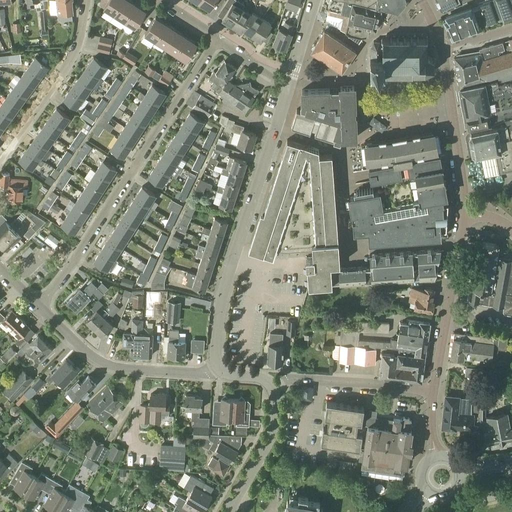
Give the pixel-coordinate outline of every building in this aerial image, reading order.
[(24,0),(25,3),(26,3),(27,8),(34,8),(36,7),(39,7),(39,1),(38,0),(24,0)] [(55,0),(57,14),(58,14),(58,20),(60,20),(60,22),(72,21),(71,13),(72,13),(71,0),(55,0)] [(113,15),(122,0),(101,0),(100,5),(103,7),(103,8),(113,15)] [(122,0),(113,15),(109,21),(119,28),(124,21),(135,4),(128,0),(122,0)] [(209,9),(214,1),(221,5),(224,0),(200,0),(198,3),(209,9)] [(223,18),(222,19),(231,25),(242,9),(244,4),(237,0),(226,0),(223,5),(228,9),(223,18)] [(297,9),(300,0),(288,0),(286,5),(297,9)] [(375,8),(375,6),(348,0),(323,0),(323,3),(330,5),(327,14),(342,19),(340,29),(345,31),(349,35),(360,37),(363,37),(367,35),(368,32),(370,27),(375,29),(380,10),(375,8)] [(348,0),(375,6),(396,11),(397,12),(398,12),(407,1),(406,0),(348,0)] [(436,0),(436,1),(438,6),(439,6),(441,11),(443,12),(461,4),(461,3),(468,0),(436,0)] [(479,7),(443,20),(451,38),(463,34),(462,33),(468,31),(468,32),(480,28),(479,26),(485,24),(486,26),(497,22),(496,19),(501,18),(503,21),(511,18),(511,12),(507,0),(489,0),(478,4),(479,7)] [(135,4),(124,21),(134,28),(145,11),(135,4)] [(251,14),(250,14),(242,9),(231,25),(241,31),(242,29),(251,14)] [(49,38),(48,29),(47,10),(40,10),(42,30),(43,39),(49,38)] [(251,34),(261,18),(252,12),(250,14),(251,14),(242,29),(251,34)] [(154,41),(166,24),(155,17),(144,34),(154,41)] [(260,40),(271,24),(261,18),(251,34),(260,40)] [(13,33),(21,32),(20,22),(12,23),(13,33)] [(289,33),(292,25),(285,22),(282,30),(279,29),(273,44),(285,48),(291,33),(289,33)] [(165,47),(176,30),(166,24),(154,41),(165,47)] [(326,61),(339,40),(324,29),(311,50),(326,61)] [(175,54),(186,36),(176,30),(165,47),(175,54)] [(186,36),(175,54),(185,61),(196,43),(186,36)] [(410,39),(405,39),(405,37),(404,37),(404,36),(398,36),(398,37),(397,37),(397,40),(391,39),(391,37),(390,37),(390,39),(383,39),(381,38),(381,39),(382,40),(373,41),(370,46),(370,57),(369,57),(370,72),(383,72),(383,73),(381,74),(382,76),(384,74),(391,74),(391,76),(393,76),(392,74),(398,74),(398,76),(399,76),(399,74),(404,74),(404,77),(406,77),(406,74),(409,74),(409,77),(412,77),(412,73),(417,73),(417,76),(419,76),(419,73),(425,72),(425,76),(427,76),(426,72),(433,69),(435,71),(436,69),(433,68),(433,60),(436,59),(435,57),(432,58),(426,56),(426,41),(427,39),(427,38),(425,39),(418,39),(418,37),(417,38),(417,40),(412,39),(412,37),(410,38),(410,39)] [(100,37),(98,43),(110,46),(112,39),(100,37)] [(511,38),(509,40),(511,50),(499,54),(498,51),(504,49),(502,42),(479,48),(480,53),(454,57),(459,87),(488,78),(488,79),(497,76),(499,82),(511,78),(511,38)] [(339,40),(326,61),(341,71),(355,51),(339,40)] [(110,46),(98,43),(97,50),(109,53),(110,46)] [(126,51),(124,54),(122,57),(122,58),(132,64),(137,58),(126,51)] [(21,64),(20,54),(8,55),(0,56),(0,63),(9,63),(21,64)] [(28,67),(40,76),(48,66),(35,57),(28,67)] [(99,77),(100,75),(106,66),(94,57),(86,68),(99,77)] [(229,81),(232,76),(231,75),(235,68),(224,60),(216,72),(213,71),(208,78),(222,88),(219,93),(224,96),(232,84),(229,81)] [(33,86),(40,76),(28,67),(20,77),(33,86)] [(91,87),(99,77),(86,68),(79,78),(91,87)] [(132,87),(133,86),(137,79),(141,74),(135,70),(126,83),(132,87)] [(26,96),(33,86),(20,77),(13,87),(26,96)] [(117,89),(122,82),(116,77),(111,85),(117,89)] [(84,97),(91,87),(79,78),(71,88),(84,97)] [(491,123),(505,118),(504,118),(511,115),(511,91),(510,81),(498,84),(497,80),(483,83),(483,84),(460,88),(465,117),(466,117),(468,128),(491,123)] [(245,110),(253,97),(258,90),(250,85),(249,82),(235,85),(232,84),(224,96),(230,100),(227,104),(235,110),(238,105),(245,110)] [(127,95),(132,87),(126,83),(121,90),(127,95)] [(117,89),(111,85),(106,93),(112,97),(117,89)] [(145,96),(158,104),(164,93),(152,85),(145,95),(145,96)] [(355,138),(353,86),(340,87),(340,88),(301,89),(302,103),(307,102),(304,112),(296,109),(290,126),(300,129),(310,132),(311,128),(315,130),(314,134),(323,137),(333,140),(340,142),(341,140),(355,139),(355,138)] [(18,107),(26,96),(13,87),(6,97),(18,107)] [(76,107),(84,97),(71,88),(64,98),(76,107)] [(138,106),(151,114),(158,104),(145,96),(145,95),(140,92),(136,97),(142,100),(138,106)] [(118,108),(123,100),(117,96),(112,104),(118,108)] [(0,108),(11,117),(18,107),(6,97),(0,104),(0,108)] [(103,110),(108,102),(102,98),(97,105),(103,110)] [(208,117),(213,108),(198,99),(192,107),(208,117)] [(118,108),(112,104),(107,111),(113,115),(118,108)] [(98,117),(103,110),(97,105),(92,113),(86,108),(80,116),(92,124),(97,117),(98,117)] [(144,125),(151,114),(138,106),(131,117),(144,125)] [(0,124),(3,127),(11,117),(0,108),(0,124)] [(49,118),(62,128),(69,117),(57,108),(49,118)] [(183,123),(196,132),(202,121),(190,113),(183,123)] [(222,126),(225,127),(228,119),(228,117),(221,115),(219,123),(222,126)] [(511,115),(505,118),(506,126),(497,128),(488,130),(471,133),(468,137),(472,155),(475,157),(477,156),(480,156),(484,177),(500,174),(511,171),(511,115)] [(104,128),(109,121),(103,117),(98,124),(104,128)] [(137,135),(144,125),(131,117),(124,127),(137,135)] [(54,138),(62,128),(49,118),(42,128),(54,138)] [(243,130),(244,126),(234,123),(234,121),(228,119),(225,127),(224,130),(231,132),(231,131),(240,134),(236,144),(250,148),(255,134),(243,130)] [(82,141),(91,127),(85,123),(80,129),(81,129),(76,137),(82,141)] [(189,142),(196,132),(183,123),(176,134),(189,142)] [(104,128),(98,124),(92,132),(99,136),(104,128)] [(130,146),(137,135),(124,127),(117,138),(130,146)] [(47,148),(54,138),(42,128),(34,139),(47,148)] [(213,141),(217,133),(210,130),(206,138),(213,141)] [(182,153),(189,142),(176,134),(169,144),(182,153)] [(412,158),(430,155),(436,154),(436,150),(439,149),(437,134),(433,134),(392,141),(365,144),(365,145),(361,145),(363,161),(367,160),(367,164),(392,161),(393,165),(412,161),(412,158)] [(82,141),(76,137),(70,145),(76,149),(82,141)] [(123,157),(130,146),(117,138),(110,148),(123,157)] [(213,141),(206,138),(202,146),(209,150),(213,141)] [(40,158),(47,148),(34,139),(27,149),(40,158)] [(313,255),(313,257),(305,257),(306,266),(307,266),(308,286),(332,284),(434,277),(438,263),(437,263),(441,250),(440,249),(417,251),(417,252),(412,253),(412,252),(369,255),(370,267),(365,268),(365,267),(338,269),(338,270),(331,270),(330,265),(340,264),(339,253),(331,154),(318,155),(318,150),(308,147),(308,146),(301,144),(286,139),(282,154),(283,155),(280,163),(279,164),(278,164),(277,165),(276,166),(263,208),(263,210),(262,211),(262,213),(260,212),(249,250),(273,258),(276,248),(279,249),(281,249),(285,250),(287,250),(290,250),(312,248),(313,255)] [(88,155),(93,148),(85,143),(75,158),(81,162),(86,154),(88,155)] [(175,163),(182,153),(169,144),(163,155),(175,163)] [(215,165),(216,165),(218,161),(215,159),(219,153),(227,155),(229,149),(216,145),(214,151),(211,157),(210,157),(208,161),(215,165)] [(44,161),(40,158),(27,149),(19,159),(32,169),(36,162),(41,166),(44,161)] [(67,162),(72,154),(66,150),(61,158),(67,162)] [(202,164),(206,156),(199,153),(195,161),(202,164)] [(169,174),(175,163),(163,155),(156,166),(169,174)] [(226,168),(242,173),(246,162),(233,158),(229,157),(226,168)] [(378,192),(374,193),(373,188),(353,191),(354,196),(348,197),(351,214),(355,213),(356,220),(352,221),(353,234),(367,232),(368,243),(441,238),(440,231),(446,230),(447,204),(442,205),(441,198),(446,197),(443,181),(441,168),(440,168),(438,157),(368,169),(371,182),(376,181),(377,185),(378,192)] [(67,162),(61,158),(56,165),(62,169),(67,162)] [(81,162),(75,158),(70,165),(76,169),(81,162)] [(96,171),(108,180),(115,169),(103,161),(96,171)] [(202,164),(195,161),(191,169),(198,172),(202,164)] [(214,170),(216,165),(215,165),(208,161),(206,166),(214,170)] [(162,184),(169,174),(156,166),(149,176),(162,184)] [(242,173),(226,168),(225,168),(222,167),(221,173),(228,175),(226,180),(238,184),(242,173)] [(55,180),(60,172),(54,168),(49,176),(55,180)] [(67,183),(72,175),(66,170),(61,179),(67,183)] [(102,190),(108,180),(96,171),(89,182),(102,190)] [(7,199),(12,200),(12,203),(16,203),(17,200),(22,201),(23,187),(26,187),(27,181),(9,179),(9,173),(1,172),(0,179),(0,185),(8,186),(7,199)] [(189,190),(195,178),(188,175),(183,187),(189,190)] [(67,183),(61,179),(56,186),(62,190),(67,183)] [(211,189),(212,185),(200,179),(198,183),(205,187),(206,187),(211,189)] [(235,196),(238,184),(226,180),(224,187),(218,185),(217,191),(222,193),(222,192),(235,196)] [(95,201),(102,190),(89,182),(82,192),(95,201)] [(203,192),(206,187),(205,187),(198,183),(193,192),(201,196),(203,192)] [(142,186),(136,197),(148,205),(154,209),(158,203),(152,200),(155,195),(142,186)] [(184,202),(189,190),(183,187),(181,191),(178,190),(174,197),(184,202)] [(52,192),(47,199),(53,203),(58,195),(53,192),(52,192)] [(88,211),(95,201),(82,192),(75,203),(88,211)] [(231,208),(235,196),(222,192),(222,193),(218,204),(231,208)] [(144,211),(148,205),(136,197),(129,207),(141,216),(144,211)] [(53,203),(47,199),(42,207),(48,211),(53,203)] [(174,222),(182,206),(172,200),(168,206),(167,208),(168,209),(172,211),(168,219),(174,222)] [(81,222),(88,211),(75,203),(68,213),(81,222)] [(139,219),(141,216),(129,207),(122,218),(135,226),(139,219)] [(27,215),(31,219),(35,223),(31,227),(36,231),(46,222),(30,211),(27,215)] [(74,233),(81,222),(68,213),(61,224),(74,233)] [(189,221),(189,222),(191,217),(183,213),(181,218),(189,221)] [(0,241),(20,221),(17,218),(9,225),(4,220),(6,219),(1,214),(0,214),(0,241)] [(223,233),(227,221),(214,217),(210,228),(223,233)] [(134,228),(135,226),(122,218),(115,229),(128,237),(134,228)] [(187,226),(189,222),(189,221),(181,218),(179,223),(187,226)] [(168,219),(164,227),(171,230),(174,222),(168,219)] [(20,221),(0,241),(0,244),(6,251),(21,237),(16,232),(23,225),(20,221)] [(207,240),(220,244),(223,233),(210,228),(203,226),(201,232),(209,234),(207,240)] [(123,244),(128,237),(115,229),(108,239),(121,248),(123,244)] [(164,244),(168,236),(161,233),(157,241),(164,244)] [(178,243),(187,246),(187,243),(182,241),(181,243),(179,242),(181,239),(173,235),(171,240),(178,243)] [(118,252),(121,248),(108,239),(101,250),(114,258),(118,252)] [(186,247),(187,246),(178,243),(171,240),(168,245),(176,248),(178,244),(186,247)] [(216,256),(220,244),(207,240),(205,246),(199,244),(197,249),(203,251),(216,256)] [(157,241),(153,250),(160,253),(164,244),(157,241)] [(511,260),(496,257),(498,246),(496,245),(496,244),(482,242),(482,243),(479,242),(474,274),(471,274),(466,301),(503,307),(502,311),(504,314),(511,315),(511,260)] [(216,256),(203,251),(197,249),(195,255),(201,257),(199,263),(212,267),(216,256)] [(96,261),(94,264),(100,268),(102,265),(107,269),(111,271),(118,261),(114,258),(101,250),(94,261),(96,261)] [(153,267),(157,259),(150,256),(146,264),(153,267)] [(168,266),(171,261),(162,257),(160,262),(168,266)] [(209,279),(212,267),(199,263),(196,274),(209,279)] [(153,267),(146,264),(142,272),(149,276),(153,267)] [(164,282),(166,275),(156,271),(151,282),(151,289),(164,288),(164,282)] [(196,274),(187,271),(185,277),(188,278),(185,284),(192,286),(205,290),(209,279),(196,274)] [(145,285),(148,279),(139,275),(136,281),(145,285)] [(132,288),(134,280),(122,276),(119,284),(132,288)] [(91,282),(82,291),(80,289),(67,302),(76,311),(89,298),(88,297),(93,293),(99,299),(104,294),(91,282)] [(409,301),(410,302),(409,307),(412,307),(414,308),(431,311),(433,302),(431,302),(434,289),(425,288),(424,291),(411,288),(409,301)] [(128,302),(132,292),(131,292),(124,289),(122,295),(129,298),(127,302),(128,302)] [(132,292),(128,302),(132,302),(132,307),(143,308),(143,295),(133,295),(132,292)] [(94,312),(86,321),(102,335),(112,324),(105,318),(108,314),(112,317),(120,308),(116,305),(120,298),(122,295),(118,293),(116,296),(113,302),(105,310),(104,309),(103,309),(99,313),(97,311),(103,304),(98,299),(90,308),(94,312)] [(180,323),(181,302),(167,301),(166,322),(180,323)] [(305,308),(308,312),(312,312),(314,308),(312,304),(307,304),(305,308)] [(7,327),(18,316),(12,310),(5,317),(0,312),(0,322),(1,321),(7,327)] [(18,316),(7,327),(19,338),(15,342),(19,346),(25,340),(21,336),(30,327),(18,316)] [(122,347),(130,348),(130,354),(140,354),(142,334),(142,327),(143,321),(131,320),(131,333),(123,333),(122,347)] [(295,336),(295,333),(296,321),(287,320),(286,335),(295,336)] [(399,334),(427,338),(429,323),(408,320),(406,320),(406,324),(400,323),(399,334)] [(388,333),(389,323),(361,321),(360,331),(388,333)] [(142,334),(140,354),(151,355),(152,334),(153,334),(153,328),(144,327),(143,334),(142,334)] [(169,335),(168,340),(167,356),(183,357),(184,341),(178,341),(179,330),(169,330),(169,335)] [(358,346),(360,340),(359,340),(359,332),(350,331),(340,330),(339,345),(341,345),(358,346)] [(488,336),(454,332),(450,357),(471,359),(472,357),(490,360),(492,348),(505,350),(507,335),(489,333),(488,336)] [(282,363),(283,346),(282,346),(283,334),(269,333),(268,362),(282,363)] [(425,357),(427,338),(399,334),(398,340),(397,345),(399,345),(398,349),(398,354),(414,356),(425,357)] [(52,350),(38,335),(29,343),(28,342),(22,348),(17,353),(21,356),(25,351),(38,364),(52,350)] [(397,345),(398,340),(390,339),(390,342),(360,340),(358,346),(341,345),(339,345),(332,344),(332,358),(339,359),(338,362),(375,364),(376,349),(376,347),(390,348),(398,349),(399,345),(397,345)] [(8,360),(16,352),(10,347),(3,355),(0,359),(5,363),(8,360)] [(425,357),(414,356),(398,354),(397,355),(382,353),(379,369),(377,369),(377,373),(379,374),(378,376),(421,382),(425,357)] [(65,359),(52,373),(51,372),(45,379),(50,383),(55,377),(64,385),(77,371),(65,359)] [(472,376),(480,377),(480,368),(473,367),(472,376)] [(22,392),(32,381),(34,380),(22,368),(10,382),(6,386),(2,391),(3,392),(6,395),(11,400),(15,396),(14,395),(19,389),(22,392)] [(76,399),(81,394),(83,396),(95,383),(88,376),(82,382),(80,380),(69,392),(76,399)] [(37,392),(46,383),(39,377),(31,386),(37,392)] [(103,422),(123,402),(108,386),(87,405),(103,422)] [(311,399),(312,388),(303,387),(302,398),(311,399)] [(165,405),(166,393),(158,393),(158,395),(150,394),(150,405),(139,404),(138,422),(140,422),(140,424),(141,426),(142,427),(145,427),(147,426),(148,424),(149,422),(161,423),(161,412),(169,412),(169,405),(165,405)] [(192,411),(192,421),(199,421),(199,409),(201,409),(202,397),(194,397),(194,395),(185,394),(185,408),(186,409),(186,410),(192,411)] [(232,419),(233,399),(227,398),(225,395),(222,398),(221,398),(220,410),(213,410),(212,424),(226,424),(227,418),(232,419)] [(487,423),(488,425),(489,433),(488,433),(483,434),(485,443),(490,442),(490,443),(492,448),(511,443),(511,432),(511,428),(510,428),(507,413),(486,417),(484,417),(484,407),(485,407),(485,396),(479,395),(479,403),(479,407),(479,423),(487,423)] [(233,399),(232,419),(236,419),(236,425),(236,433),(246,433),(247,426),(249,426),(249,419),(249,412),(244,412),(244,400),(244,399),(241,396),(238,399),(233,399)] [(479,407),(479,403),(471,403),(471,399),(459,398),(459,397),(445,396),(442,427),(455,429),(455,428),(472,430),(479,431),(479,426),(479,423),(479,407)] [(392,419),(362,415),(364,407),(326,401),(324,417),(328,417),(326,428),(323,427),(320,442),(360,448),(361,440),(365,441),(362,459),(363,459),(361,468),(403,474),(404,465),(406,465),(408,451),(410,451),(411,443),(409,443),(411,430),(410,430),(412,421),(409,417),(404,417),(400,420),(392,419)] [(70,423),(80,412),(73,406),(64,417),(70,423)] [(79,415),(72,423),(77,428),(84,420),(79,415)] [(33,421),(28,425),(36,433),(41,429),(33,421)] [(193,437),(208,438),(209,434),(209,427),(193,426),(193,437)] [(209,448),(214,451),(216,452),(216,455),(220,455),(221,455),(218,460),(213,457),(208,464),(214,467),(213,468),(220,473),(225,472),(229,464),(228,464),(230,460),(231,461),(234,456),(238,455),(237,451),(237,450),(241,443),(241,441),(229,441),(229,435),(217,434),(209,434),(208,438),(208,439),(212,442),(211,443),(209,448)] [(91,437),(83,453),(101,463),(109,448),(104,445),(104,444),(91,437)] [(64,444),(61,450),(67,453),(69,447),(64,444)] [(112,445),(108,453),(118,459),(123,450),(112,445)] [(168,470),(183,471),(184,471),(185,447),(161,445),(159,465),(162,465),(161,470),(168,470)] [(0,470),(2,469),(7,474),(18,462),(9,453),(2,461),(0,458),(0,470)] [(88,467),(92,460),(85,456),(81,464),(88,467)] [(24,493),(34,475),(29,473),(32,468),(21,461),(15,473),(20,476),(13,487),(14,487),(15,491),(19,490),(24,493)] [(337,470),(352,472),(353,463),(339,461),(337,470)] [(45,491),(52,479),(41,473),(38,478),(34,475),(24,493),(28,495),(29,499),(33,498),(34,498),(39,490),(42,489),(45,491)] [(188,495),(205,505),(208,501),(212,500),(211,496),(211,495),(201,489),(205,482),(192,475),(190,474),(183,487),(191,491),(188,495)] [(64,493),(65,490),(61,487),(62,485),(52,479),(45,491),(48,492),(49,495),(44,504),(45,508),(49,507),(54,510),(64,493)] [(66,511),(70,505),(75,508),(82,496),(84,492),(69,483),(65,490),(64,493),(54,510),(57,511),(66,511)] [(92,511),(94,510),(88,507),(91,501),(88,499),(90,495),(84,492),(82,496),(75,508),(80,511),(79,511),(92,511)] [(188,495),(186,500),(178,495),(175,501),(177,502),(174,507),(182,511),(186,511),(188,509),(193,511),(203,511),(203,510),(205,505),(188,495)] [(322,511),(323,509),(318,508),(319,501),(308,499),(308,498),(289,495),(288,501),(287,500),(285,511),(284,511),(283,511),(322,511)] [(141,500),(137,506),(142,509),(146,502),(141,500)]
